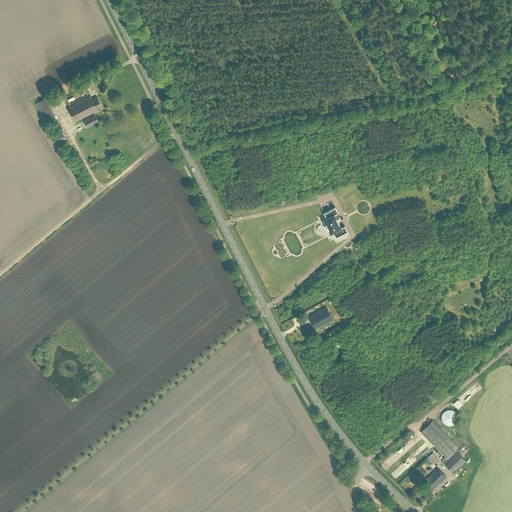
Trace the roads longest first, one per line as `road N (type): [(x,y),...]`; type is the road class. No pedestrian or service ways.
road 1 (primary): [(365,465),(305,382),(109,0)]
road 2 (track): [(511,38),(435,89),(182,141)]
road 3 (track): [(0,274),(175,130)]
